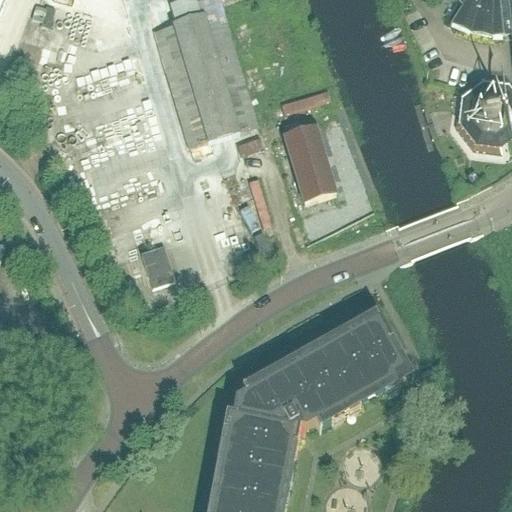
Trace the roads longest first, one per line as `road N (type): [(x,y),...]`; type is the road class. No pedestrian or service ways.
road 1 (tertiary): [(140,405),(274,305),(511,200)]
road 2 (tertiary): [(140,405),(108,363),(25,193),(0,168)]
road 3 (unclassified): [(64,511),(140,405)]
